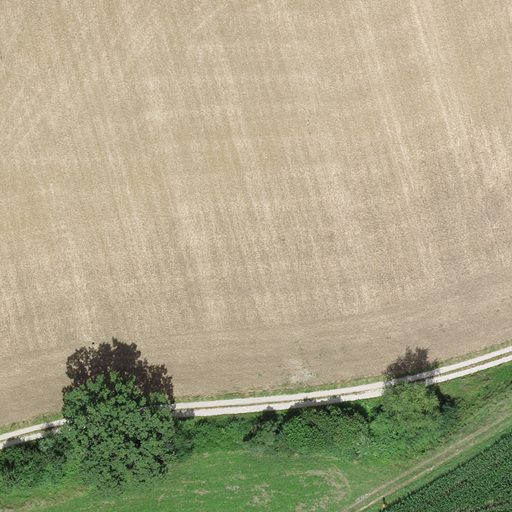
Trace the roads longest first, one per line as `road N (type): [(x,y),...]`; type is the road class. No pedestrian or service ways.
road 1 (track): [(0,444),(99,418),(363,392),(511,351)]
road 2 (track): [(511,411),(346,511)]
